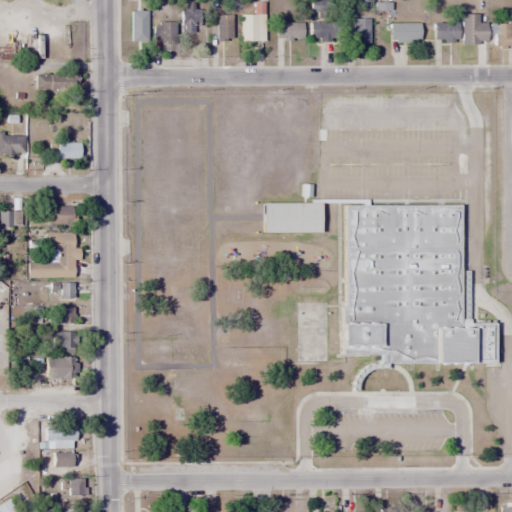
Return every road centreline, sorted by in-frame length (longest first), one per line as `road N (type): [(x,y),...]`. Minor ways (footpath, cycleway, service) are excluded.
road 1 (residential): [(109,511),(104,0)]
road 2 (residential): [(511,75),(105,79)]
road 3 (residential): [(511,478),(109,482)]
